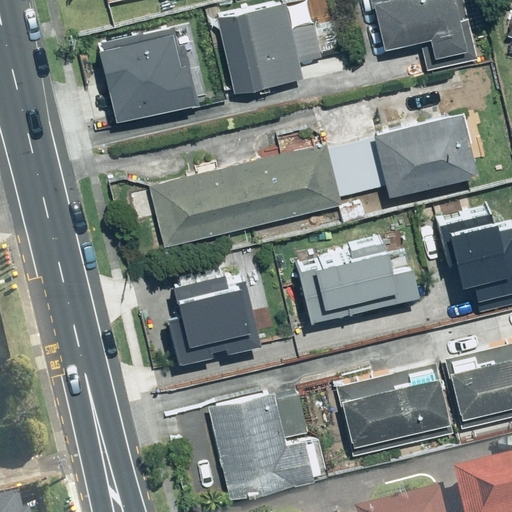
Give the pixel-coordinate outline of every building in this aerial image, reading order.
[(278,0),(265,0),(209,13),(226,85),(295,68),(278,0)] [(364,0),(372,41),(418,33),(421,48),(455,42),(446,0),(364,0)] [(511,0),(505,0),(497,31),(507,34),(502,51),(511,53),(511,0)] [(162,24),(88,44),(108,118),(182,99),(162,24)] [(453,106),(362,129),(378,191),(469,167),(453,106)] [(318,141),(145,183),(160,245),(333,203),(318,141)] [(440,214),(454,275),(465,273),(473,305),(511,296),(511,216),(495,221),(491,202),(440,214)] [(383,253),(380,239),(290,259),(303,317),(411,293),(402,249),(383,253)] [(229,250),(141,271),(163,361),(250,341),(229,250)] [(451,414),(511,398),(511,339),(469,350),(472,359),(439,367),(451,414)] [(425,360),(332,382),(346,442),(439,420),(425,360)] [(265,383),(202,399),(225,498),(307,478),(305,472),(317,469),(308,434),(279,441),(265,383)] [(448,491),(352,510),(352,511),(511,511),(511,470),(447,483),(448,491)] [(0,499),(0,511),(33,511),(30,511),(27,511),(23,494),(0,499)]
